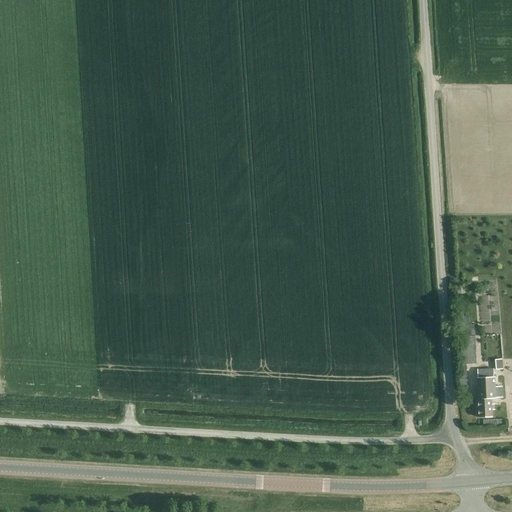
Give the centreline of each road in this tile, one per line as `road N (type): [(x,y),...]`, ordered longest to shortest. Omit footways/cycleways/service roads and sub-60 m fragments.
road 1 (unclassified): [(449,438),(0,419)]
road 2 (unclassified): [(449,438),(425,0)]
road 3 (secondary): [(293,484),(0,468)]
road 4 (secondary): [(293,484),(470,482)]
